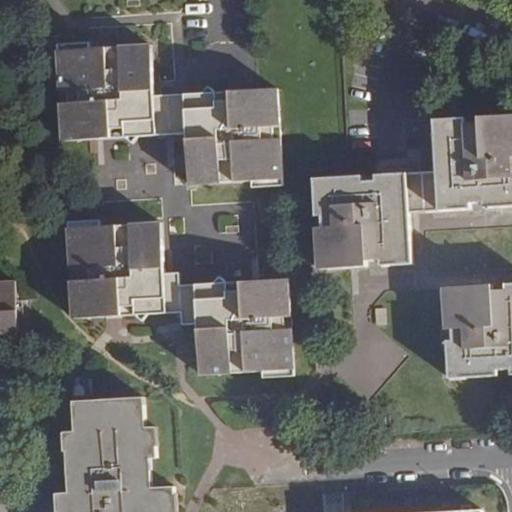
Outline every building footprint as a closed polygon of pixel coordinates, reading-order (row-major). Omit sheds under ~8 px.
[(92,49),(91,42),(60,43),(64,141),(96,139),(96,132),(112,132),(111,138),(126,137),(134,144),(141,137),(158,136),(156,96),(153,45),(92,49)] [(282,188),(276,89),(245,91),(245,98),(231,99),(231,91),(214,93),(207,86),(199,94),(169,95),(170,135),(186,134),(188,185),(251,182),(252,190),(282,188)] [(158,136),(170,135),(169,95),(156,96),(158,136)] [(511,117),(434,121),(437,172),(421,174),(423,213),(470,210),(470,204),(485,203),(501,202),(502,208),(511,207),(511,117)] [(423,213),(421,174),(407,175),(409,214),(423,213)] [(409,214),(407,175),(316,180),(321,271),(353,269),(353,262),(369,261),(382,261),(382,267),(412,266),(409,214)] [(70,223),(75,320),(109,318),(108,311),(123,311),(124,317),(137,317),(145,323),(152,315),(168,315),(167,275),(165,224),(102,228),(102,220),(70,223)] [(353,269),(370,269),(369,261),(353,262),(353,269)] [(182,288),(181,275),(167,275),(168,315),(183,314),(182,288)] [(217,280),(210,287),(182,288),(183,314),(184,328),(199,327),(201,377),(263,374),(265,380),(293,379),(288,283),(255,285),(255,293),(240,293),(240,285),(224,285),(217,280)] [(0,284),(0,336),(19,336),(15,283),(0,284)] [(511,283),(504,284),(505,291),(488,292),(476,293),(476,286),(444,287),(449,378),(499,376),(498,370),(505,369),(506,375),(511,374),(511,283)] [(504,284),(488,285),(488,292),(505,291),(504,284)] [(255,293),(255,285),(240,285),(240,293),(255,293)] [(92,378),(75,379),(75,396),(93,395),(92,378)] [(158,426),(148,427),(145,398),(76,402),(77,430),(66,430),(69,492),(70,511),(178,511),(176,487),(154,488),(153,457),(160,457),(158,426)] [(266,511),(319,511),(318,485),(265,488),(266,511)] [(58,511),(70,511),(69,492),(58,493),(58,511)]
